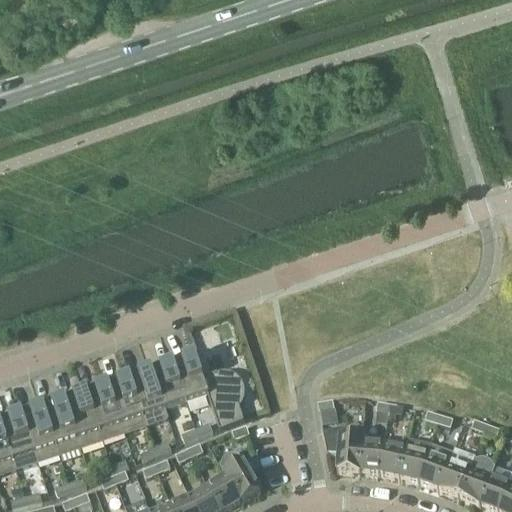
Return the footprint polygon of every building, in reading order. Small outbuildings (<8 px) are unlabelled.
[(200,358),(173,366),(174,366),(187,406),(211,398),(223,431),(249,422),(244,408),(245,407),(248,403),(250,395),(250,391),(249,387),(247,384),(245,380),(242,377),(238,375),(234,374),(230,373),(226,373),(222,374),(206,379),(200,358)] [(173,366),(152,374),(165,413),(166,413),(187,406),(174,366),(173,366)] [(152,374),(130,381),(147,430),(169,422),(166,413),(165,413),(152,374)] [(130,381),(109,388),(125,437),(147,430),(130,381)] [(109,388),(87,395),(103,444),(125,437),(109,388)] [(87,395),(65,403),(81,452),(103,444),(87,395)] [(65,403),(43,410),(60,459),(81,452),(65,403)] [(318,406),(319,415),(335,412),(333,403),(318,406)] [(376,414),(390,416),(391,408),(378,406),(376,414)] [(391,408),(390,416),(390,417),(389,421),(396,422),(398,409),(391,408)] [(43,410),(22,417),(38,466),(60,459),(43,410)] [(425,423),(438,427),(441,419),(428,415),(425,423)] [(22,417),(0,424),(16,473),(38,466),(22,417)] [(441,419),(438,427),(451,431),(453,423),(441,419)] [(472,432),(484,436),(487,428),(475,423),(472,432)] [(0,424),(0,478),(16,473),(0,424)] [(209,427),(195,433),(199,441),(213,436),(209,427)] [(487,428),(484,436),(496,441),(500,433),(487,428)] [(232,435),(235,443),(249,438),(247,430),(232,435)] [(199,441),(195,433),(181,439),(185,447),(199,441)] [(337,475),(360,478),(363,442),(340,440),(337,475)] [(361,477),(380,480),(385,445),(364,443),(364,442),(363,442),(360,478),(361,478),(361,477)] [(167,445),(154,452),(158,460),(171,454),(167,445)] [(380,480),(400,483),(407,450),(385,445),(380,480)] [(200,448),(188,453),(191,461),(203,456),(200,448)] [(400,483),(420,487),(430,455),(407,450),(400,483)] [(158,460),(154,452),(140,458),(144,467),(158,460)] [(191,461),(188,453),(176,459),(179,467),(191,461)] [(438,495),(439,495),(451,463),(430,455),(420,487),(438,494),(438,495)] [(459,503),(480,510),(492,479),(495,469),(494,469),(492,466),(490,463),(483,461),(479,461),(477,462),(474,461),(471,471),(459,503)] [(439,495),(459,503),(471,471),(451,463),(439,495)] [(126,464),(112,470),(115,479),(129,473),(126,464)] [(167,464),(155,469),(158,477),(171,472),(167,464)] [(245,464),(225,476),(242,506),(262,495),(245,464)] [(158,477),(155,469),(143,474),(146,482),(158,477)] [(115,479),(112,470),(98,476),(101,484),(115,479)] [(126,475),(113,480),(117,488),(129,483),(126,475)] [(224,477),(207,488),(220,511),(230,511),(241,506),(241,507),(242,506),(225,476),(224,477)] [(481,510),(486,511),(501,511),(511,488),(511,486),(492,479),(480,510),(481,511),(481,510)] [(117,488),(113,480),(101,484),(101,485),(104,493),(117,488)] [(83,481),(69,487),(72,496),(86,490),(83,481)] [(72,496),(69,487),(55,492),(58,501),(72,496)] [(220,511),(207,488),(189,498),(195,511),(220,511)] [(511,511),(511,488),(501,511),(511,511)] [(22,490),(11,493),(14,503),(24,500),(22,490)] [(40,497),(25,500),(27,510),(42,506),(40,497)] [(87,497),(75,502),(78,510),(90,505),(87,497)] [(195,511),(189,498),(170,506),(172,511),(195,511)] [(18,511),(27,510),(25,500),(10,504),(12,511),(18,511)] [(72,511),(78,510),(75,502),(63,507),(64,511),(72,511)]
